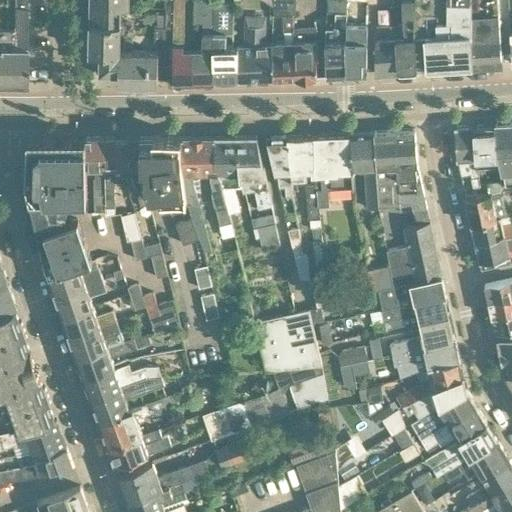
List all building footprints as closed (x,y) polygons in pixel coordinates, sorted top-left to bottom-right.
[(0,82),(25,83),(25,78),(26,0),(15,0),(15,28),(0,26),(0,82)] [(184,0),(174,0),(174,7),(174,17),(173,28),(172,49),(173,81),(193,80),(192,46),(184,46),(184,10),(184,7),(184,0)] [(201,46),(192,46),(193,80),(213,80),(213,50),(214,0),(193,0),(194,22),(201,22),(201,46)] [(213,80),(238,79),(237,37),(224,37),(224,28),(233,28),(233,0),(214,0),(213,50),(213,80)] [(282,13),(294,13),(296,13),(297,1),(297,0),(272,0),(272,13),(282,13)] [(403,0),(404,22),(397,23),(397,34),(399,70),(416,69),(416,67),(414,35),(414,0),(403,0)] [(414,0),(414,35),(416,67),(427,66),(427,68),(439,67),(454,67),(453,45),(459,45),(459,48),(471,48),(471,31),(472,31),(472,9),(472,0),(414,0)] [(472,0),(472,9),(498,7),(498,0),(472,0)] [(100,52),(100,65),(100,69),(104,69),(118,69),(118,80),(157,81),(158,51),(119,50),(120,12),(120,7),(91,7),(90,11),(90,51),(100,52)] [(472,31),(471,31),(471,48),(472,65),(502,64),(498,7),(472,9),(472,31)] [(376,36),(375,72),(399,70),(397,34),(397,23),(396,8),(389,8),(390,13),(390,23),(376,24),(376,36)] [(326,41),(325,41),(326,74),(347,73),(346,39),(347,39),(347,24),(347,20),(347,11),(335,11),(335,29),(326,29),(326,41)] [(282,27),(295,27),(294,13),(282,13),(282,27)] [(347,39),(346,39),(347,73),(367,72),(368,20),(347,20),(347,24),(347,39)] [(242,37),(237,37),(238,79),(242,79),(255,78),(254,42),(255,22),(243,21),(242,37)] [(255,22),(254,42),(255,78),(273,78),(273,77),(274,77),(273,42),(273,36),(265,36),(266,22),(255,22)] [(295,27),(295,34),(296,76),(317,75),(317,38),(317,27),(295,27)] [(273,36),(273,42),(274,77),(296,76),(295,34),(273,34),(273,36)] [(134,50),(134,38),(126,38),(125,50),(134,50)] [(459,45),(453,45),(454,67),(472,65),(471,48),(459,48),(459,45)] [(511,121),(495,123),(497,156),(499,165),(504,185),(511,184),(511,121)] [(495,123),(473,124),(473,150),(476,167),(499,165),(497,156),(495,123)] [(473,124),(455,125),(457,157),(461,174),(468,173),(471,186),(478,185),(476,167),(473,150),(473,124)] [(413,210),(427,207),(418,164),(415,128),(394,129),(399,204),(412,203),(413,210)] [(394,129),(374,131),(379,206),(399,204),(394,129)] [(368,207),(379,206),(374,131),(350,132),(352,168),(365,168),(368,207)] [(354,187),(352,168),(350,132),(315,133),(316,172),(321,172),(322,188),(317,188),(319,206),(330,205),(329,189),(354,187)] [(311,134),(290,135),(293,180),(306,179),(305,169),(311,168),(311,178),(317,177),(316,173),(316,172),(315,133),(313,134),(313,133),(311,133),(311,134)] [(287,135),(268,135),(268,139),(276,171),(277,171),(279,186),(285,185),(286,195),(293,195),(292,180),(293,180),(290,135),(290,134),(287,134),(287,135)] [(140,136),(123,136),(124,166),(130,166),(140,204),(149,202),(148,199),(150,199),(141,163),(141,135),(140,135),(140,136)] [(187,189),(181,136),(181,135),(152,136),(141,135),(141,163),(150,199),(162,198),(188,197),(187,189)] [(86,167),(88,167),(87,136),(27,137),(25,179),(44,259),(49,273),(51,272),(79,263),(88,260),(92,258),(78,217),(59,223),(58,219),(58,209),(67,209),(67,196),(87,196),(86,167)] [(95,202),(106,202),(104,136),(87,136),(88,167),(97,166),(97,177),(95,177),(95,202)] [(104,136),(106,202),(106,206),(116,206),(116,182),(124,182),(124,166),(123,136),(104,136)] [(187,189),(188,197),(190,204),(192,213),(193,215),(199,236),(204,250),(212,248),(202,212),(197,189),(206,190),(197,155),(197,136),(181,136),(187,189)] [(213,191),(218,214),(221,225),(231,222),(229,212),(218,165),(216,165),(215,136),(197,136),(197,155),(206,190),(213,191)] [(237,136),(215,136),(216,165),(218,165),(229,212),(240,209),(234,186),(242,185),(237,136)] [(259,207),(272,204),(257,136),(237,136),(242,185),(243,191),(255,189),(259,207)] [(319,206),(317,188),(317,184),(306,185),(309,219),(320,218),(319,206)] [(503,188),(465,194),(475,242),(495,238),(511,234),(511,224),(509,210),(508,211),(503,188)] [(135,209),(121,212),(127,240),(131,239),(135,258),(147,256),(146,255),(143,243),(141,236),(135,209)] [(274,212),(252,217),(254,227),(256,237),(260,236),(262,247),(281,243),(274,212)] [(199,236),(193,215),(175,221),(183,242),(199,236)] [(442,274),(430,220),(404,226),(407,244),(416,280),(442,274)] [(295,256),(303,254),(298,226),(289,228),(295,256)] [(511,234),(495,238),(475,242),(479,261),(482,269),(511,262),(508,249),(511,248),(511,234)] [(159,239),(143,243),(146,255),(150,254),(162,251),(159,239)] [(387,248),(390,264),(394,285),(416,280),(407,244),(387,248)] [(324,245),(313,246),(315,270),(330,266),(324,245)] [(168,273),(162,251),(150,254),(156,276),(168,273)] [(305,254),(303,254),(295,256),(300,276),(306,278),(310,278),(305,254)] [(0,288),(10,285),(3,263),(0,264),(0,288)] [(56,293),(56,294),(102,278),(99,267),(82,272),(79,263),(51,272),(52,275),(50,278),(53,284),(55,285),(58,293),(56,293)] [(213,284),(208,264),(195,267),(200,288),(213,284)] [(379,289),(394,285),(390,264),(367,269),(371,290),(379,289)] [(116,278),(125,276),(122,267),(113,270),(116,278)] [(334,272),(311,277),(314,291),(337,286),(334,272)] [(383,308),(446,293),(442,274),(416,280),(394,285),(379,289),(383,308)] [(511,276),(485,283),(489,300),(511,295),(511,276)] [(64,312),(65,314),(93,304),(90,295),(106,290),(102,278),(56,294),(56,295),(58,294),(61,301),(59,304),(61,310),(64,312)] [(138,282),(128,285),(136,308),(146,305),(143,294),(138,282)] [(356,282),(337,286),(340,301),(359,297),(356,282)] [(0,311),(17,306),(10,285),(0,288),(0,311)] [(155,332),(180,327),(174,298),(157,303),(153,291),(143,294),(146,305),(155,332)] [(220,315),(215,291),(201,294),(207,318),(220,315)] [(446,293),(383,308),(386,319),(417,312),(419,323),(451,316),(446,293)] [(511,295),(489,300),(492,316),(511,311),(511,295)] [(70,335),(116,319),(113,308),(96,314),(93,304),(65,314),(66,316),(64,319),(66,325),(69,327),(71,334),(70,335)] [(313,323),(319,322),(324,321),(321,305),(317,306),(309,308),(313,323)] [(17,307),(17,306),(0,311),(0,398),(12,431),(57,419),(57,418),(54,419),(50,406),(52,406),(45,385),(43,386),(40,378),(42,378),(37,366),(39,361),(35,359),(34,355),(31,348),(29,348),(26,340),(28,340),(21,320),(19,320),(15,308),(17,307)] [(295,311),(254,320),(266,369),(273,369),(322,364),(319,351),(313,323),(309,308),(295,311)] [(495,332),(511,328),(511,311),(492,316),(495,332)] [(456,338),(451,316),(419,323),(422,335),(391,342),(393,353),(456,338)] [(116,319),(70,335),(70,336),(72,335),(74,343),(73,345),(75,351),(78,353),(79,356),(77,356),(77,358),(124,341),(116,319)] [(328,320),(324,321),(319,322),(323,342),(333,340),(328,320)] [(511,332),(496,336),(500,354),(511,351),(511,332)] [(83,372),(84,376),(115,366),(112,357),(137,348),(151,343),(148,335),(134,337),(124,341),(77,358),(83,372)] [(428,364),(460,357),(456,338),(393,353),(395,364),(398,363),(401,376),(428,364)] [(343,349),(338,355),(340,365),(352,362),(367,359),(364,344),(343,349)] [(511,351),(500,354),(504,373),(511,372),(511,351)] [(421,380),(396,394),(402,404),(409,400),(433,385),(432,381),(464,374),(460,357),(428,364),(431,374),(421,380)] [(352,362),(340,365),(344,382),(349,387),(357,386),(354,374),(352,362)] [(145,367),(131,371),(129,364),(116,369),(115,366),(84,376),(86,381),(91,397),(148,377),(152,376),(162,376),(159,367),(145,367)] [(289,384),(323,372),(322,364),(273,369),(280,387),(281,386),(289,384)] [(323,372),(289,384),(298,408),(328,398),(323,372)] [(409,400),(402,404),(409,414),(415,410),(419,416),(438,405),(437,402),(443,399),(444,401),(468,389),(464,374),(432,381),(433,385),(409,400)] [(165,384),(162,376),(152,376),(148,377),(91,397),(99,419),(130,408),(126,397),(165,384)] [(233,381),(221,385),(228,405),(239,401),(233,381)] [(380,383),(368,385),(370,399),(382,398),(380,383)] [(281,386),(280,387),(239,401),(228,405),(204,413),(213,439),(290,411),(281,386)] [(448,419),(475,402),(468,389),(444,401),(443,399),(437,402),(438,405),(428,411),(411,421),(421,437),(448,421),(448,419)] [(99,419),(109,446),(143,434),(138,420),(166,410),(165,407),(179,402),(175,392),(162,397),(130,408),(99,419)] [(448,421),(421,437),(427,447),(438,440),(441,444),(457,434),(458,437),(486,420),(485,418),(475,402),(448,419),(448,421)] [(383,406),(371,414),(375,420),(379,419),(382,417),(389,413),(384,405),(383,406)] [(329,408),(316,410),(319,423),(332,421),(329,408)] [(29,439),(34,452),(65,442),(57,419),(12,431),(0,433),(0,448),(2,448),(29,439)] [(448,456),(432,465),(437,473),(443,470),(497,437),(487,421),(486,420),(458,437),(459,438),(443,447),(448,456)] [(143,434),(109,446),(116,465),(161,449),(172,445),(168,434),(162,436),(159,428),(143,434)] [(389,450),(414,447),(412,429),(387,432),(389,450)] [(323,432),(287,445),(293,463),(296,462),(330,450),(323,432)] [(216,448),(204,459),(208,470),(222,465),(263,450),(257,433),(216,448)] [(497,437),(443,470),(449,480),(464,471),(469,479),(480,472),(481,475),(509,458),(507,455),(497,437)] [(345,440),(335,445),(336,448),(338,466),(352,457),(354,456),(345,440)] [(39,465),(1,472),(0,472),(0,482),(3,482),(40,474),(60,468),(73,464),(65,442),(34,452),(39,465)] [(311,507),(295,511),(343,511),(343,507),(340,484),(338,466),(336,448),(330,450),(296,462),(306,490),(305,491),(311,507)] [(352,457),(338,466),(344,476),(359,467),(352,457)] [(486,483),(465,496),(470,504),(511,479),(511,462),(510,459),(509,458),(481,475),(482,475),(486,483)] [(120,472),(119,473),(128,499),(180,480),(193,476),(189,465),(158,476),(152,460),(120,472)] [(428,471),(412,481),(415,487),(423,481),(431,477),(428,471)] [(180,480),(128,499),(133,511),(158,511),(164,510),(183,503),(185,502),(181,492),(184,491),(207,483),(203,472),(193,476),(180,480)] [(461,510),(457,511),(495,511),(501,509),(511,502),(511,479),(470,504),(461,510)] [(347,480),(340,484),(343,507),(358,498),(347,480)] [(245,481),(230,486),(233,495),(248,490),(245,481)] [(423,481),(415,487),(418,492),(425,493),(427,487),(423,481)] [(67,489),(37,500),(41,511),(81,511),(89,509),(80,484),(67,489)] [(424,511),(421,507),(411,489),(372,511),(424,511)] [(451,494),(442,499),(448,509),(449,511),(457,511),(461,510),(451,494)] [(503,511),(511,511),(511,502),(501,509),(503,511)]
